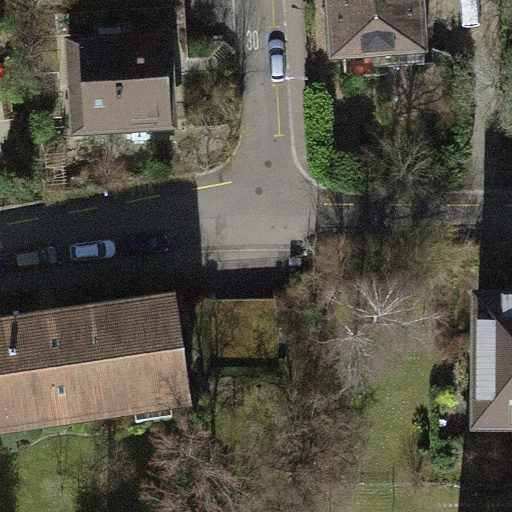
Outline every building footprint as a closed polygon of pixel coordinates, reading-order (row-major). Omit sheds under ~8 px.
[(422,60),(418,0),(327,0),(330,56),(343,55),(344,77),(376,76),(376,63),(422,60)] [(97,47),(68,47),(70,126),(165,124),(163,67),(162,41),(116,42),(115,31),(97,31),(97,47)] [(511,300),(477,301),(477,426),(511,425),(511,300)] [(277,301),(211,302),(212,366),(278,365),(277,301)] [(50,319),(0,326),(0,429),(187,403),(173,302),(50,319)]
